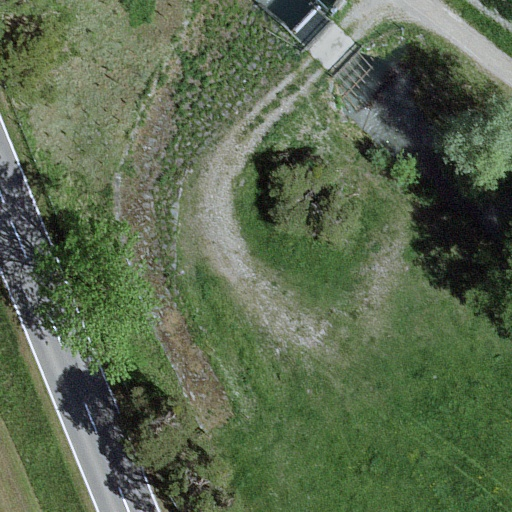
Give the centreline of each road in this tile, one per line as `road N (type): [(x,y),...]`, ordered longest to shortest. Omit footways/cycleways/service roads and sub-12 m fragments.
road 1 (track): [(382,0),(263,118),(220,188),(225,245),(292,313)]
road 2 (secondary): [(127,511),(0,195)]
road 3 (track): [(511,80),(420,0)]
